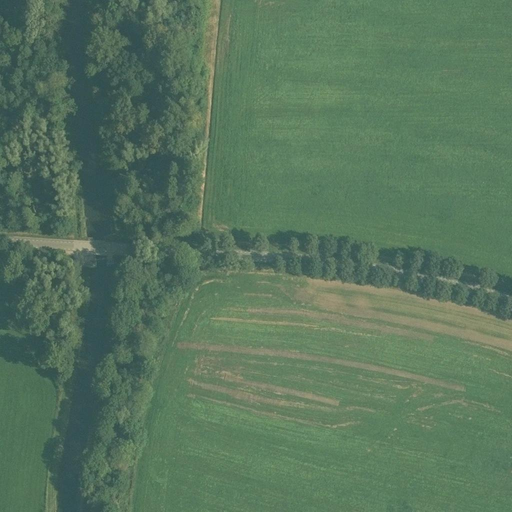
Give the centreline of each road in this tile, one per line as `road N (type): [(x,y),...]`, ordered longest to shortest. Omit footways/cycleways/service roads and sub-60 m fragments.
road 1 (tertiary): [(511,298),(359,264),(0,241)]
road 2 (track): [(80,247),(82,287),(49,511)]
